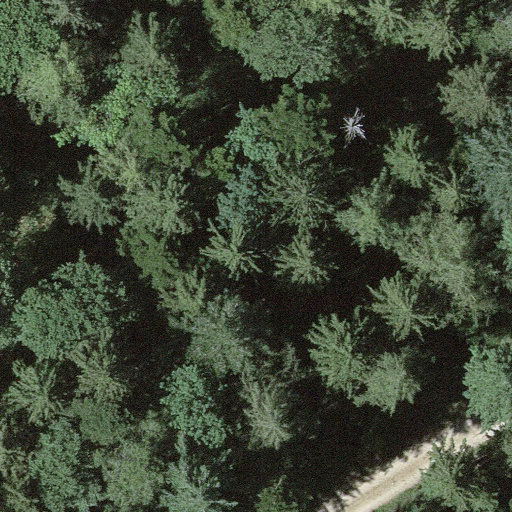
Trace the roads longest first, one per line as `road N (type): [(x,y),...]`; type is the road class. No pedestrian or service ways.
road 1 (track): [(414,0),(339,216),(310,329),(290,438),(317,511)]
road 2 (track): [(511,411),(340,511)]
